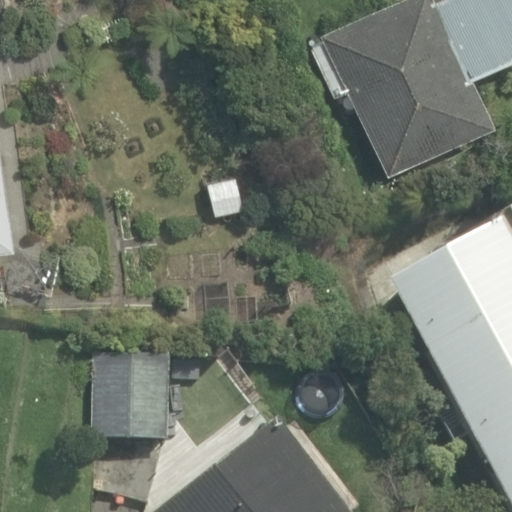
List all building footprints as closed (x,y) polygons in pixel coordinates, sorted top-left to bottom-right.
[(312,110),(343,94),(383,173),(498,115),(479,78),(511,61),(511,0),(388,0),(314,37),(283,53),(312,110)] [(0,255),(17,253),(0,160),(0,255)] [(511,511),(511,225),(392,287),(509,511),(511,511)] [(171,361),(94,358),(90,446),(167,449),(171,361)] [(197,486),(155,511),(326,511),(262,409),(181,459),(197,486)]
